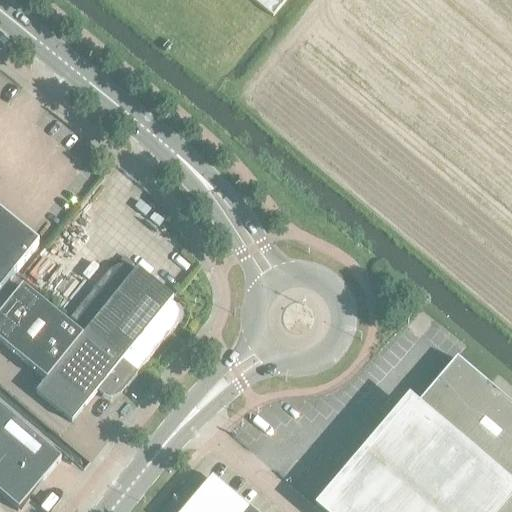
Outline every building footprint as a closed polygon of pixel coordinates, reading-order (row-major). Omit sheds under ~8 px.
[(251,0),(273,17),(287,0),(251,0)] [(0,294),(39,247),(0,215),(0,294)] [(112,270),(71,320),(138,374),(178,325),(177,324),(177,323),(179,320),(179,316),(178,312),(175,309),(177,308),(170,303),(173,300),(137,271),(135,274),(128,268),(127,270),(126,269),(124,268),(122,268),(121,267),(118,268),(116,268),(115,269),(113,271),(112,270)] [(0,316),(0,344),(6,349),(43,305),(23,289),(0,316)] [(6,349),(26,366),(63,321),(43,305),(6,349)] [(120,396),(138,374),(71,320),(71,321),(86,333),(83,338),(46,382),(36,395),(72,424),(97,393),(103,398),(104,397),(108,398),(112,399),(115,398),(118,395),(119,396),(119,395),(120,396)] [(26,366),(46,382),(83,338),(63,321),(26,366)] [(457,360),(415,410),(462,450),(504,400),(457,360)] [(511,407),(504,400),(462,450),(441,474),(485,511),(490,511),(511,486),(511,407)] [(409,406),(368,455),(420,499),(441,474),(462,450),(415,410),(414,410),(409,406)] [(0,409),(0,496),(17,511),(16,511),(18,511),(61,462),(0,409)] [(322,509),(325,511),(408,511),(420,499),(368,455),(322,509)] [(408,511),(485,511),(441,474),(420,499),(408,511)] [(184,511),(250,511),(240,502),(239,503),(212,480),(184,511)] [(511,511),(511,486),(490,511),(511,511)]
